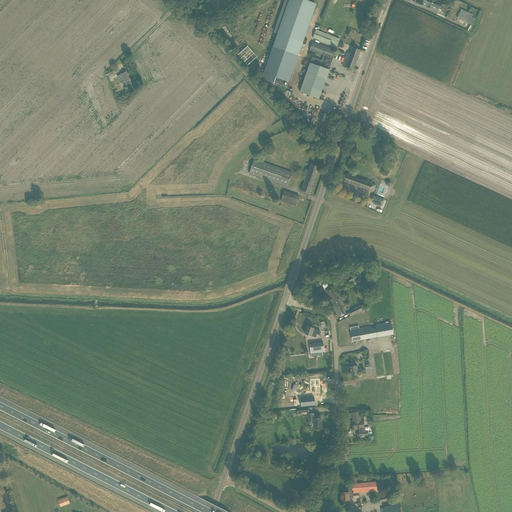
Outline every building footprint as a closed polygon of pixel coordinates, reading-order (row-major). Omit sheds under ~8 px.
[(305,0),(288,0),(272,47),(298,56),(316,4),(305,0)] [(419,0),(418,4),(425,7),(429,9),(430,6),(432,1),(430,0),(419,0)] [(439,9),(442,11),(445,6),(441,4),(442,4),(435,1),(432,7),(439,10),(439,9)] [(457,18),(472,25),(474,19),(471,18),(473,15),(462,9),(460,13),(457,18)] [(313,38),(337,47),(340,39),(316,30),(313,38)] [(300,92),(319,99),(336,51),(312,42),(309,51),(323,55),(322,61),(312,57),(300,92)] [(342,66),(353,70),(360,51),(352,48),(350,54),(347,53),(342,66)] [(257,59),(247,49),(238,58),(247,68),(257,59)] [(115,71),(108,74),(110,80),(117,77),(117,76),(115,71)] [(117,76),(117,77),(120,83),(121,82),(121,81),(123,80),(124,82),(125,82),(126,85),(131,83),(130,80),(126,72),(117,76)] [(249,173),(287,186),(292,172),(254,159),(249,173)] [(305,192),(309,194),(319,167),(310,164),(308,170),(305,169),(304,174),(301,180),(304,181),(301,191),(305,192)] [(344,182),(368,192),(371,184),(347,174),(344,182)] [(283,191),(280,201),(296,206),(299,196),(283,191)] [(372,196),(371,201),(380,204),(382,200),(372,196)] [(353,282),(355,285),(365,280),(362,276),(361,277),(359,274),(358,275),(357,273),(347,278),(350,284),(353,282)] [(311,291),(313,296),(315,295),(324,290),(324,289),(328,287),(325,283),(319,286),(320,286),(311,291)] [(325,290),(339,317),(344,315),(346,314),(332,286),(330,287),(325,290)] [(348,311),(351,316),(364,309),(362,305),(360,306),(348,311)] [(375,325),(377,337),(393,335),(391,322),(375,325)] [(305,334),(316,338),(317,334),(318,335),(320,334),(321,333),(320,331),(307,326),(305,334)] [(350,331),(352,341),(357,341),(370,339),(370,338),(370,335),(368,328),(355,330),(350,331)] [(310,344),(311,353),(316,353),(316,357),(322,356),(322,352),(324,352),(323,343),(311,344),(310,344)] [(306,398),(299,399),(300,406),(314,405),(313,397),(312,397),(312,394),(319,394),(319,380),(310,380),(310,392),(306,392),(306,398)] [(287,415),(287,420),(292,420),(292,416),(291,416),(291,411),(295,411),(295,409),(288,409),(289,414),(287,415)] [(357,413),(352,413),(353,420),(354,420),(355,423),(353,423),(354,424),(353,424),(353,427),(354,427),(354,428),(358,427),(358,428),(359,428),(360,433),(357,433),(357,436),(362,436),(368,435),(367,432),(365,432),(363,432),(363,427),(364,427),(363,420),(361,420),(360,412),(357,413)] [(313,422),(313,427),(316,426),(321,426),(321,418),(317,418),(317,414),(314,413),(309,413),(308,422),(313,422)] [(340,493),(341,501),(346,501),(350,501),(349,498),(352,498),(352,493),(376,491),(376,482),(353,484),(348,484),(348,492),(340,493)] [(70,504),(67,496),(58,500),(60,507),(70,504)]
